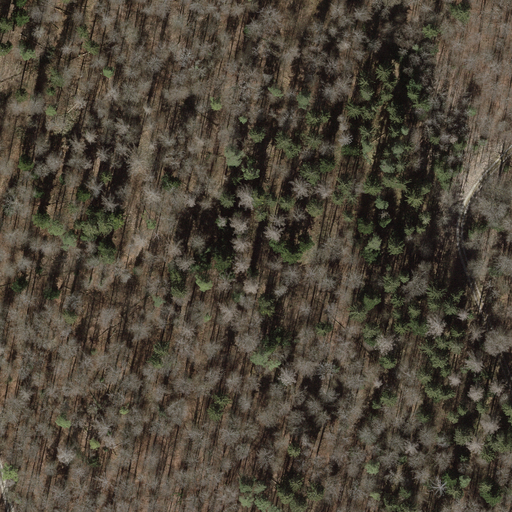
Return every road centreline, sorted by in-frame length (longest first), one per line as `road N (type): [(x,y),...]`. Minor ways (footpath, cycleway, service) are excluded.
road 1 (track): [(458,246),(368,0)]
road 2 (track): [(511,385),(458,246)]
road 3 (track): [(511,143),(464,198),(458,246)]
